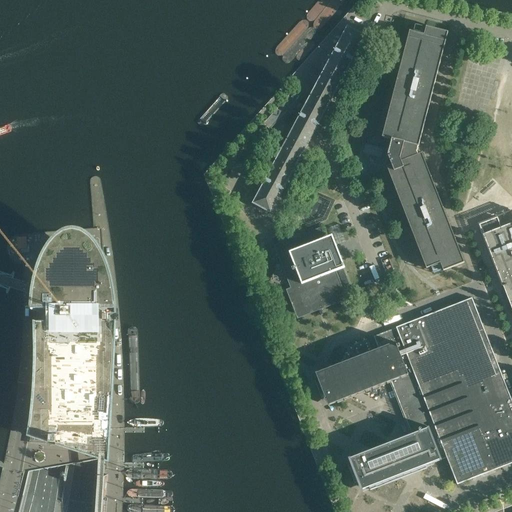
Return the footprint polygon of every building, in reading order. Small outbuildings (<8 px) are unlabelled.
[(271,213),(365,37),(347,27),(253,204),(271,213)] [(464,263),(422,153),(418,155),(417,152),(448,32),(426,27),(424,35),(413,32),(410,31),(382,138),(391,140),(389,149),(388,155),(392,165),(387,167),(426,269),(438,264),(440,263),(443,271),(464,263)] [(251,137),(259,144),(267,134),(266,134),(301,95),(295,89),(260,128),(259,127),(251,137)] [(453,120),(463,122),(463,123),(469,125),(473,113),(466,111),(466,112),(456,109),(453,120)] [(281,124),(271,135),(276,140),(286,129),(281,124)] [(366,143),(363,155),(381,159),(384,148),(366,143)] [(511,309),(511,223),(501,228),(499,223),(497,218),(479,225),(500,279),(511,309)] [(116,363),(117,322),(115,322),(108,322),(108,314),(116,314),(118,314),(115,279),(115,276),(114,273),(114,271),(113,268),(113,267),(112,264),(111,260),(109,256),(107,252),(106,251),(104,248),(102,245),(100,241),(98,239),(96,238),(92,234),(90,233),(89,232),(87,231),(86,230),(84,230),(82,229),(81,229),(79,228),(77,228),(75,228),(74,228),(72,229),(70,229),(68,230),(65,231),(63,232),(61,233),(59,236),(57,238),(54,241),(51,245),(49,247),(48,249),(47,249),(47,250),(46,253),(44,256),(43,257),(41,261),(40,264),(39,266),(37,271),(37,272),(36,276),(35,279),(34,282),(33,286),(33,287),(33,289),(32,293),(32,294),(32,298),(32,301),(32,305),(32,310),(33,310),(42,310),(42,320),(36,320),(34,320),(35,349),(35,353),(34,361),(34,370),(34,377),(33,385),(33,393),(32,400),(32,407),(31,414),(30,417),(29,424),(28,430),(27,437),(48,444),(49,444),(49,443),(55,443),(56,443),(56,446),(98,460),(99,460),(102,461),(104,461),(109,463),(113,401),(116,363)] [(347,300),(336,272),(345,268),(332,236),(324,239),(319,228),(274,246),(282,266),(285,264),(297,294),(294,296),(302,317),(347,300)] [(12,272),(11,274),(10,277),(8,282),(7,287),(6,288),(6,291),(6,292),(6,293),(7,293),(8,292),(10,289),(11,288),(13,283),(14,278),(14,276),(14,274),(14,273),(14,272),(14,271),(13,271),(13,272),(12,272)] [(511,402),(472,299),(375,337),(380,349),(315,373),(327,405),(328,407),(392,384),(391,381),(392,381),(411,434),(349,459),(361,491),(426,466),(439,461),(447,458),(457,484),(465,481),(467,486),(489,477),(487,473),(510,464),(511,468),(511,402)] [(128,329),(128,330),(130,400),(131,401),(132,402),(133,403),(134,403),(135,403),(136,403),(137,403),(138,403),(139,403),(139,402),(140,402),(141,401),(141,400),(138,330),(138,329),(137,329),(137,328),(136,328),(135,327),(134,327),(133,327),(132,327),(131,327),(130,328),(129,328),(129,329),(128,329)] [(140,426),(142,426),(164,427),(165,427),(166,427),(167,426),(168,426),(169,426),(170,425),(171,424),(172,423),(172,422),(172,421),(171,421),(171,420),(170,419),(169,418),(168,418),(167,418),(165,417),(164,417),(142,417),(141,418),(139,418),(137,419),(136,420),(134,421),(133,422),(131,423),(135,424),(136,425),(138,426),(140,426)] [(139,441),(140,441),(166,440),(167,439),(168,438),(168,437),(168,436),(168,435),(167,434),(166,433),(165,433),(140,433),(139,433),(138,433),(136,434),(135,435),(134,435),(133,436),(132,437),(133,438),(134,439),(135,439),(136,440),(138,440),(139,441)] [(128,453),(128,462),(167,462),(167,453),(128,453)] [(159,470),(158,470),(130,469),(129,470),(128,470),(127,471),(126,472),(126,473),(126,474),(126,475),(126,476),(127,477),(127,478),(128,478),(129,478),(129,479),(130,479),(158,480),(159,480),(160,480),(161,479),(162,479),(163,479),(164,478),(165,478),(166,477),(166,476),(166,475),(165,474),(165,473),(164,473),(163,472),(162,471),(161,471),(160,471),(159,470)] [(104,511),(108,475),(102,474),(98,474),(98,481),(97,494),(95,508),(95,511),(104,511)] [(127,487),(126,497),(169,498),(170,489),(127,487)] [(129,502),(128,510),(168,511),(168,503),(129,502)] [(442,511),(444,507),(433,502),(431,506),(442,511)]
